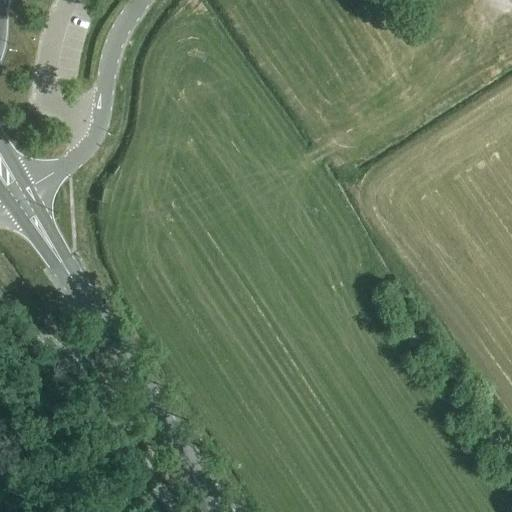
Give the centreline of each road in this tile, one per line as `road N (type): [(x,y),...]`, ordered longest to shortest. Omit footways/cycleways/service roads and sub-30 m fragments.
road 1 (primary): [(222,511),(61,263)]
road 2 (unclassified): [(25,188),(93,142),(110,53),(141,0)]
